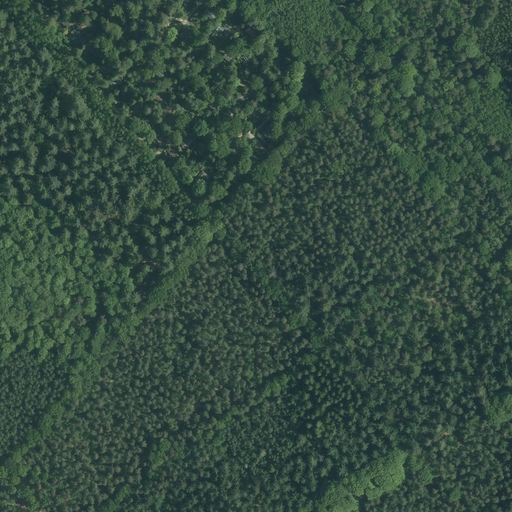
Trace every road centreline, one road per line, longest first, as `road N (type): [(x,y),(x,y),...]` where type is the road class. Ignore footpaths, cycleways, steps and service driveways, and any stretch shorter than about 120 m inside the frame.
road 1 (track): [(28,0),(216,230)]
road 2 (track): [(155,301),(0,94)]
road 3 (tertiary): [(511,182),(336,0)]
road 4 (track): [(282,164),(339,98),(245,0)]
road 5 (track): [(79,387),(216,230)]
road 6 (track): [(452,214),(339,98)]
road 7 (track): [(300,511),(409,449)]
